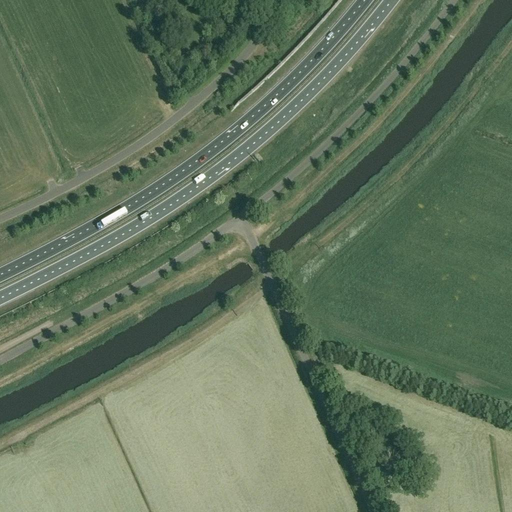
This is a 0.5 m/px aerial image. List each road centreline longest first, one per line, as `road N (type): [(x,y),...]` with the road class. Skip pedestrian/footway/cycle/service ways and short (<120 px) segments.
road 1 (trunk): [(0,294),(212,171),(300,96),(387,0)]
road 2 (trunk): [(369,0),(293,83),(203,160),(0,279)]
road 3 (unclassified): [(0,222),(127,155),(194,105),(258,41),(279,0)]
road 4 (unclassified): [(372,511),(239,219)]
road 5 (unclassified): [(239,219),(366,109),(456,0)]
road 6 (unclassified): [(239,219),(0,360)]
